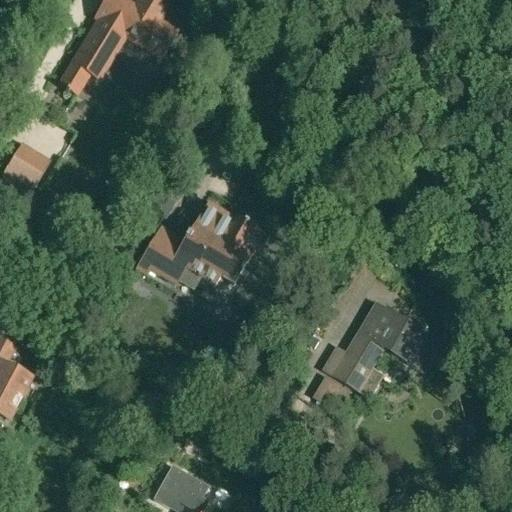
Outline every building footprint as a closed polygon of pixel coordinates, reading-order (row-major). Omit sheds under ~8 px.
[(68,95),(69,93),(75,97),(88,77),(97,83),(124,38),(161,61),(176,37),(157,25),(166,10),(150,0),(141,0),(134,11),(115,0),(107,0),(95,21),(98,22),(59,87),(65,91),(64,92),(68,95)] [(13,147),(0,168),(0,200),(6,204),(9,199),(17,204),(41,165),(13,147)] [(194,294),(201,282),(215,290),(221,281),(235,289),(253,257),(251,256),(262,237),(237,222),(236,224),(208,208),(186,247),(161,232),(137,274),(147,280),(150,275),(176,289),(178,285),(194,294)] [(140,286),(125,277),(106,307),(121,316),(140,286)] [(357,395),(371,372),(384,351),(423,375),(441,345),(379,308),(349,357),(339,351),(325,375),(357,395)] [(0,419),(9,424),(30,384),(4,370),(13,353),(0,345),(0,419)] [(194,511),(207,490),(179,474),(161,507),(170,511),(194,511)]
